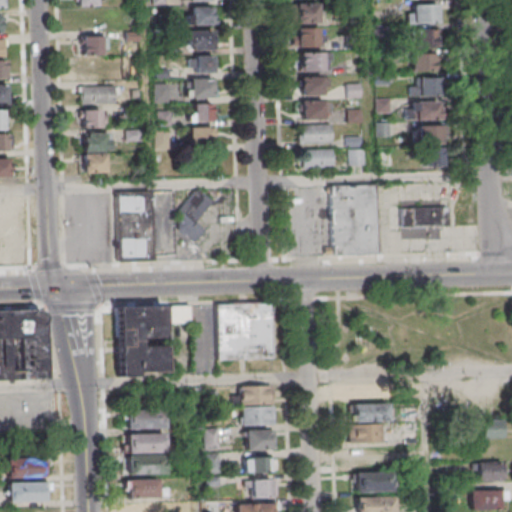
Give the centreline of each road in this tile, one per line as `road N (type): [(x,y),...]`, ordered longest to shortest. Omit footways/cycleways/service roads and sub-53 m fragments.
road 1 (tertiary): [(511,273),(67,286)]
road 2 (residential): [(52,287),(41,0)]
road 3 (residential): [(265,280),(255,0)]
road 4 (residential): [(498,274),(487,0)]
road 5 (residential): [(316,511),(309,280)]
road 6 (tertiary): [(87,511),(67,286)]
